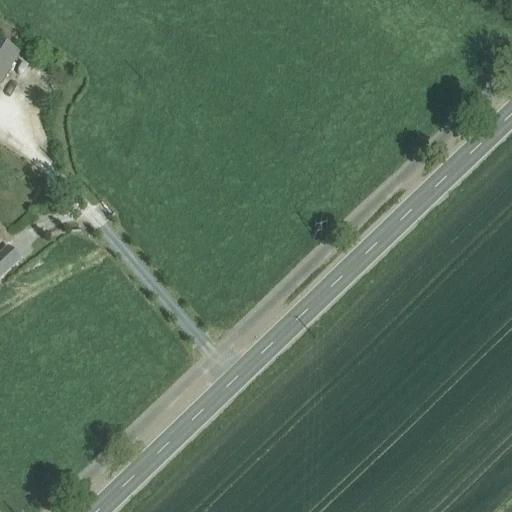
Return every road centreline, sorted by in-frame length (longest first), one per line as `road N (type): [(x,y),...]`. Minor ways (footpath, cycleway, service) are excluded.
road 1 (secondary): [(96,511),(511,114)]
road 2 (track): [(0,124),(86,195),(212,359),(241,372)]
